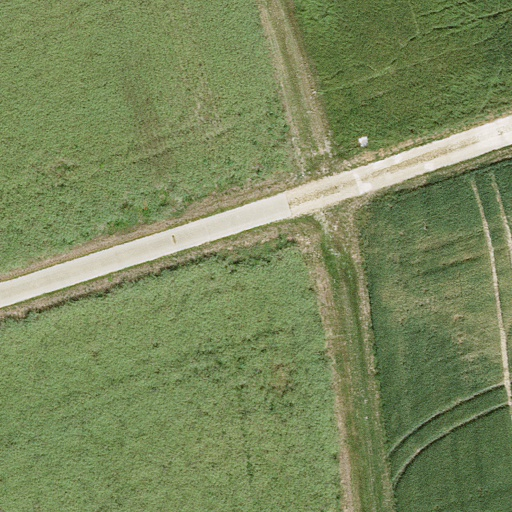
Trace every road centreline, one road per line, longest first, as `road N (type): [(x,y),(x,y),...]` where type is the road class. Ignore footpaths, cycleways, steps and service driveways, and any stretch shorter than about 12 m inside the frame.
road 1 (track): [(511,133),(0,297)]
road 2 (track): [(269,0),(339,238),(372,511)]
